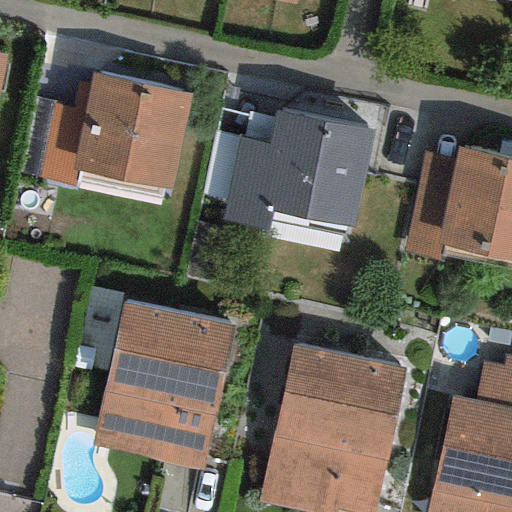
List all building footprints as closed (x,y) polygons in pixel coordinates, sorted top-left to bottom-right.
[(511,0),(502,0),(511,2),(511,16),(508,36),(511,37),(511,0)] [(189,95),(88,76),(83,113),(69,171),(76,173),(170,191),(189,95)] [(73,188),(76,173),(69,171),(83,113),(52,106),(35,179),(73,188)] [(272,210),(352,226),(371,131),(276,112),(269,146),(237,139),(221,220),(267,230),(272,210)] [(441,247),(511,260),(511,160),(455,149),(453,161),(436,246),(441,247)] [(436,246),(453,161),(421,155),(401,254),(438,261),(441,247),(436,246)] [(122,300),(90,445),(198,469),(231,324),(122,300)] [(290,344),(257,502),(304,511),(333,511),(333,510),(340,511),(373,511),(404,368),(290,344)] [(480,363),(472,403),(511,410),(511,357),(503,355),(500,367),(480,363)] [(511,511),(511,410),(472,403),(450,398),(425,511),(511,511)]
